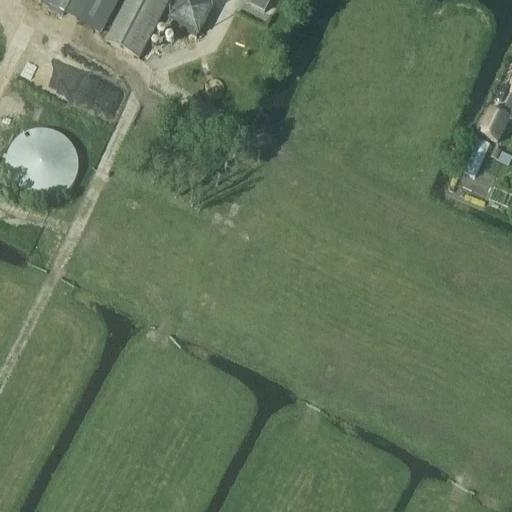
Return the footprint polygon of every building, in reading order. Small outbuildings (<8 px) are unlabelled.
[(28,0),(98,37),(117,0),(129,0),(105,46),(138,63),(170,0),(28,0)] [(254,0),(250,9),(264,16),(271,0),(254,0)] [(511,95),(511,97),(511,98),(502,118),(509,121),(508,123),(511,124),(511,95)] [(479,139),(497,147),(508,123),(509,121),(502,118),(491,113),(479,139)] [(78,182),(79,175),(79,167),(77,160),(74,153),(70,148),(64,143),(58,139),(51,136),(44,135),(36,135),(29,137),(23,140),(17,145),(12,150),(8,156),(5,163),(4,171),(5,178),(6,185),(10,192),(14,198),(19,203),(26,206),(33,209),(40,210),(47,210),(54,208),(61,205),(67,200),(72,195),(76,189),(78,182)] [(511,160),(501,155),(496,163),(508,169),(511,161),(511,160)]
